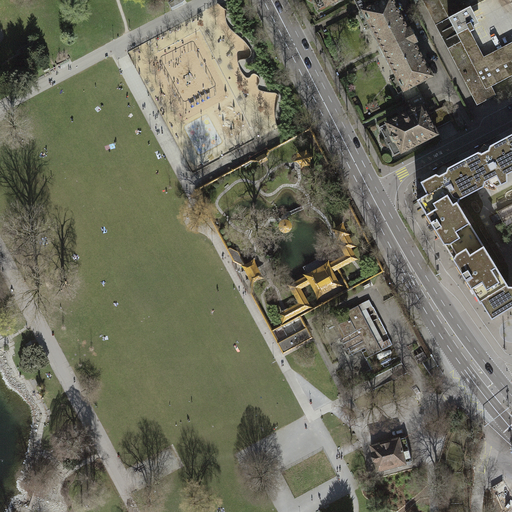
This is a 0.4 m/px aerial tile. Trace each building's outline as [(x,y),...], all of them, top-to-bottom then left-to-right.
[(362,10),(375,4),(372,0),(360,0),(355,3),(360,12),(362,10)] [(383,0),(375,4),(362,10),(383,50),(414,35),(410,27),(408,28),(393,0),(383,0)] [(449,18),(439,0),(425,0),(438,24),(449,18)] [(439,0),(449,18),(466,9),(484,0),(439,0)] [(466,9),(449,18),(457,34),(468,29),(470,32),(474,30),(472,26),(475,25),(466,9)] [(414,35),(383,50),(403,90),(416,84),(432,76),(415,42),(417,41),(414,35)] [(485,89),(474,66),(461,41),(450,47),(453,52),(454,51),(476,93),(485,89)] [(511,75),(511,46),(474,66),(485,89),(511,75)] [(405,101),(420,93),(416,84),(403,90),(400,91),(405,101)] [(425,103),(420,93),(405,101),(410,110),(422,104),(425,103)] [(410,110),(386,122),(392,133),(390,134),(394,142),(396,141),(401,152),(437,134),(435,129),(427,114),(422,104),(410,110)] [(452,120),(445,106),(427,114),(435,129),(452,120)] [(478,152),(463,161),(478,189),(483,186),(485,182),(489,180),(491,183),(497,187),(508,181),(507,174),(511,171),(511,151),(505,139),(491,146),(489,150),(482,154),(478,152)] [(300,151),(297,150),(297,155),(296,157),(294,160),(297,161),(299,163),(301,167),(304,164),(307,164),(310,164),(310,161),(311,158),(313,155),(309,153),(308,151),(306,148),(303,150),(300,151)] [(257,160),(259,164),(264,161),(268,159),(266,156),(264,153),(260,155),(256,158),(257,160)] [(449,251),(477,235),(458,204),(459,199),(478,189),(463,161),(448,168),(446,172),(440,176),(436,175),(421,182),(426,191),(426,195),(418,200),(449,251)] [(285,218),(283,219),(280,220),(279,222),(278,224),(278,227),(279,229),(280,230),(282,232),(285,232),(287,232),(289,231),(291,229),(291,227),(292,225),(291,223),(290,221),(289,220),(287,219),(285,218)] [(279,318),(282,323),(311,306),(301,288),(310,283),(316,294),(317,298),(321,295),(329,290),(342,284),(339,281),(333,271),(338,268),(353,260),(355,259),(359,258),(355,255),(352,248),(357,245),(354,243),(349,234),(350,233),(346,228),(343,221),(338,225),(331,228),(333,233),(335,236),(337,240),(340,238),(342,241),(338,243),(344,255),(327,263),(326,262),(306,273),(303,274),(304,275),(287,285),(290,288),(291,290),(298,303),(287,308),(284,310),(281,311),(279,312),(276,313),(279,318)] [(511,286),(508,286),(477,235),(449,251),(480,302),(482,302),(492,318),(511,305),(511,286)] [(238,251),(230,247),(227,248),(233,260),(240,264),(246,266),(238,251)] [(251,284),(253,282),(257,279),(263,277),(258,267),(255,262),(254,257),(251,260),(247,262),(240,264),(246,273),(251,284)] [(356,305),(329,319),(348,356),(363,348),(364,350),(360,352),(364,359),(379,351),(379,350),(390,344),(387,339),(377,345),(356,305)] [(282,350),(283,352),(312,337),(306,327),(278,342),(282,350)] [(373,461),(376,470),(403,463),(403,462),(410,460),(404,437),(369,446),(371,454),(370,456),(371,460),(373,461)]
